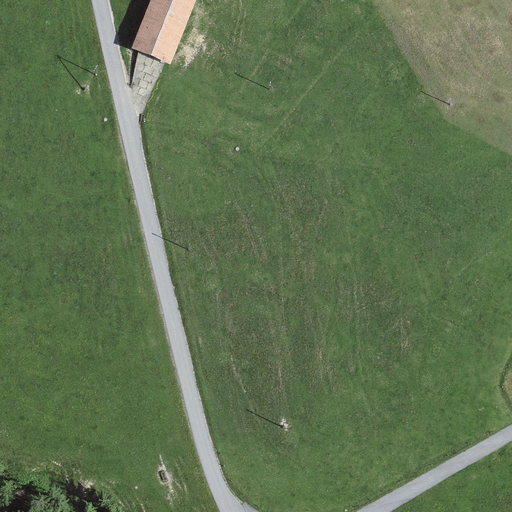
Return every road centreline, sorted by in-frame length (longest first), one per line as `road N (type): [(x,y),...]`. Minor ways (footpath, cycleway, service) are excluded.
road 1 (unclassified): [(102,0),(198,425),(229,511)]
road 2 (track): [(375,511),(511,433)]
